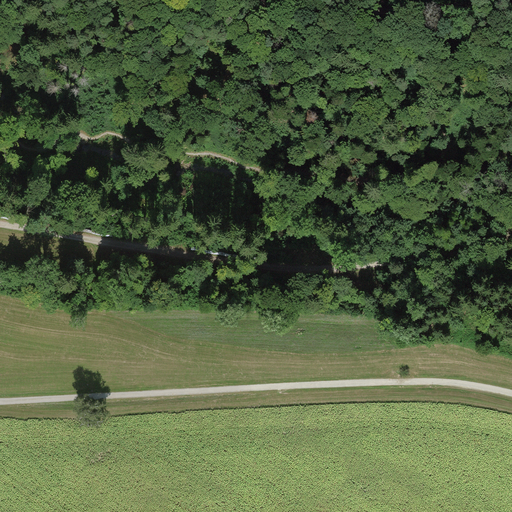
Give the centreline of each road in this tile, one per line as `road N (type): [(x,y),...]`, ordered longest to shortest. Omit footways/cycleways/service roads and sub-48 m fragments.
road 1 (track): [(0,224),(261,265),(340,269),(511,235)]
road 2 (track): [(0,401),(400,382),(511,395)]
road 3 (track): [(272,0),(374,12),(511,0)]
